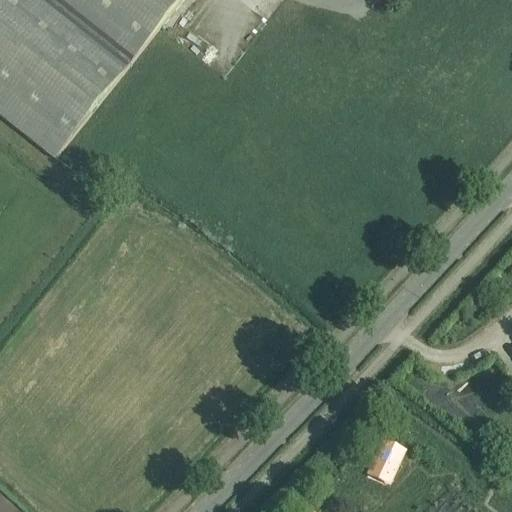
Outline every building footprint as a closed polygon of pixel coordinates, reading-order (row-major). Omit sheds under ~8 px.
[(0,0),(0,116),(56,161),(184,0),(0,0)] [(376,486),(389,472),(398,480),(412,464),(392,446),(365,476),(376,486)] [(354,487),(343,500),(356,511),(361,511),(371,501),(354,487)] [(475,511),(478,511),(464,490),(433,511),(475,511)] [(381,505),(387,511),(398,511),(404,507),(393,495),(381,505)]
